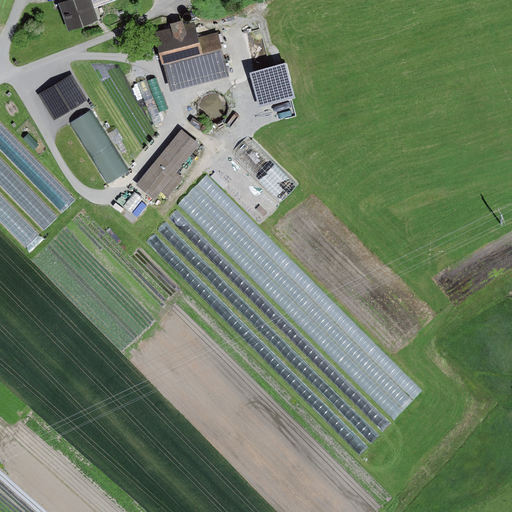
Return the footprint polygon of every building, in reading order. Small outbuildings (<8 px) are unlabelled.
[(90,0),(72,0),(60,5),(70,32),(98,22),(90,0)] [(171,30),(155,34),(169,92),(230,77),(219,31),(199,36),(196,24),(183,27),(182,23),(170,25),(171,30)] [(285,65),(251,74),(259,106),(294,97),(285,65)] [(72,75),(39,95),(55,121),(88,101),(72,75)] [(93,111),(71,124),(108,186),(131,172),(93,111)] [(63,217),(79,201),(0,120),(0,184),(44,229),(60,213),(63,217)] [(200,145),(182,130),(136,186),(154,201),(200,145)] [(28,135),(23,140),(34,150),(39,145),(28,135)] [(251,142),(235,158),(280,203),(296,186),(251,142)] [(423,390),(207,174),(177,204),(393,420),(423,390)] [(124,205),(138,215),(148,201),(134,191),(124,205)] [(0,218),(26,246),(39,233),(0,192),(0,218)]
